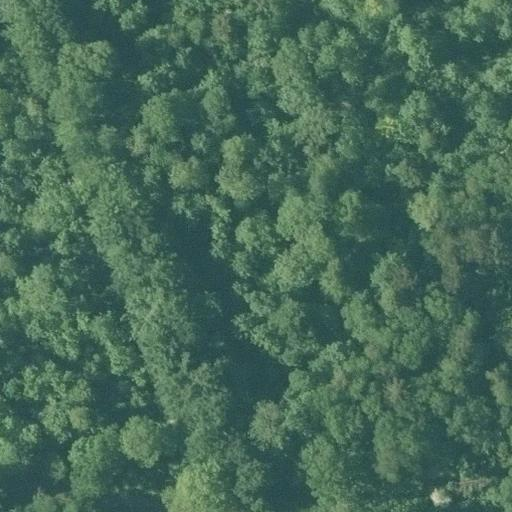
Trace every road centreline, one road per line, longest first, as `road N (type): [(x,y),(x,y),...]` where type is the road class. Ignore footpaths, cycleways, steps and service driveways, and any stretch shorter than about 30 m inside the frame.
road 1 (track): [(27,0),(242,511)]
road 2 (track): [(0,486),(180,511)]
